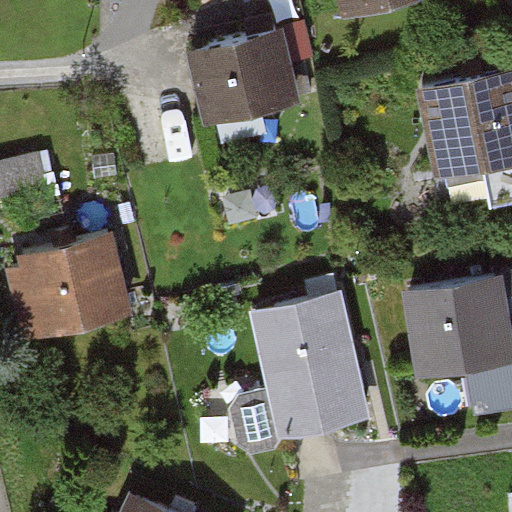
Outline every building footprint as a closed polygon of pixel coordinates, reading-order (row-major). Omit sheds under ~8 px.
[(186,47),(205,119),(298,94),(290,61),(312,55),(302,17),(186,47)] [(511,62),(424,79),(442,174),(485,165),(493,207),(511,203),(511,62)] [(0,156),(0,193),(53,182),(46,147),(0,156)] [(6,266),(23,334),(129,309),(110,227),(16,250),(20,263),(6,266)] [(511,334),(502,272),(414,287),(429,377),(468,370),(476,417),(511,410),(511,334)] [(314,426),(368,416),(343,288),(265,303),(290,431),(314,426)] [(172,511),(124,490),(114,511),(172,511)]
